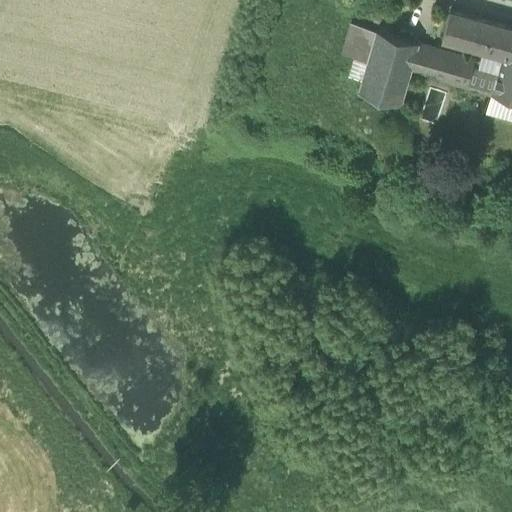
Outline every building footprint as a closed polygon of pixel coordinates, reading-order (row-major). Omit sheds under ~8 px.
[(511,26),(450,10),(442,37),(483,48),(503,54),(499,67),(497,74),(492,92),(494,93),(511,97),(511,26)] [(359,91),(377,29),(354,22),(336,84),(359,91)] [(401,103),(411,69),(419,43),(419,42),(377,29),(359,91),(401,103)] [(473,58),(419,43),(411,69),(465,84),(470,66),(473,58)] [(479,61),(499,67),(503,54),(483,48),(479,61)] [(497,74),(470,66),(465,84),(492,92),(497,74)] [(511,97),(494,93),(489,110),(511,116),(511,97)]
